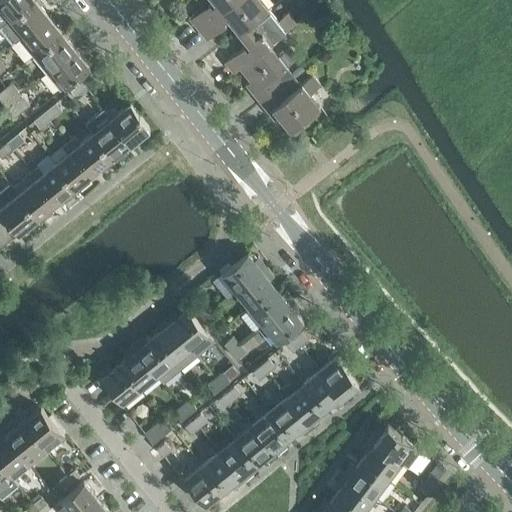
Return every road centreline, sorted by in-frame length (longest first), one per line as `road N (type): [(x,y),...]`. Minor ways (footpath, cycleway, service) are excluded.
road 1 (tertiary): [(511,470),(389,338),(114,0)]
road 2 (residential): [(173,511),(71,393)]
